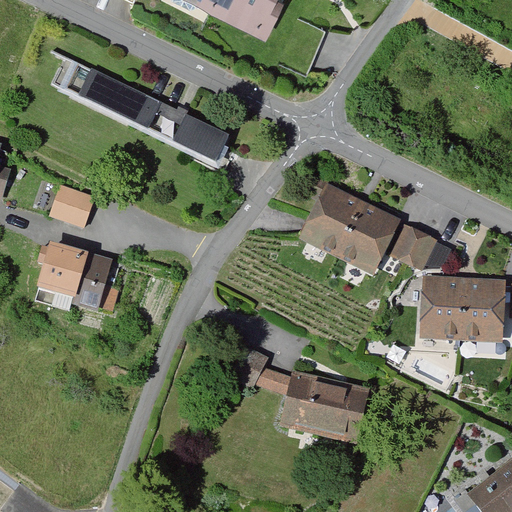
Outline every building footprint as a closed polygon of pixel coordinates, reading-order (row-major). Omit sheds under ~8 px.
[(191,0),(266,36),(283,0),(191,0)] [(229,143),(75,65),(62,91),(216,168),(229,143)] [(94,205),(67,194),(58,217),(84,228),(94,205)] [(435,244),(332,194),(308,244),(378,277),(388,255),(422,271),(435,244)] [(100,268),(54,250),(39,289),(84,307),(100,268)] [(511,287),(432,285),(430,343),(504,345),(505,317),(511,317),(511,287)] [(238,339),(216,376),(256,387),(268,355),(238,339)] [(364,397),(303,382),(292,425),(354,440),(364,397)] [(511,511),(511,463),(468,495),(480,511),(511,511)]
